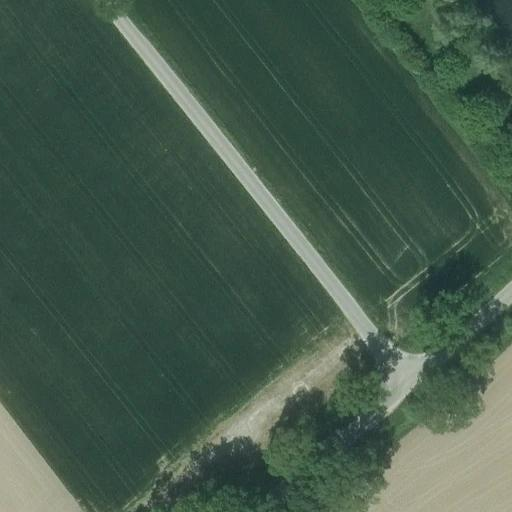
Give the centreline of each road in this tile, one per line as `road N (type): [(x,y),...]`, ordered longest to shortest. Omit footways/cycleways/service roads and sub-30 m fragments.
road 1 (unclassified): [(103,0),(410,380)]
road 2 (unclassified): [(259,511),(410,380)]
road 3 (unclassified): [(410,380),(511,291)]
